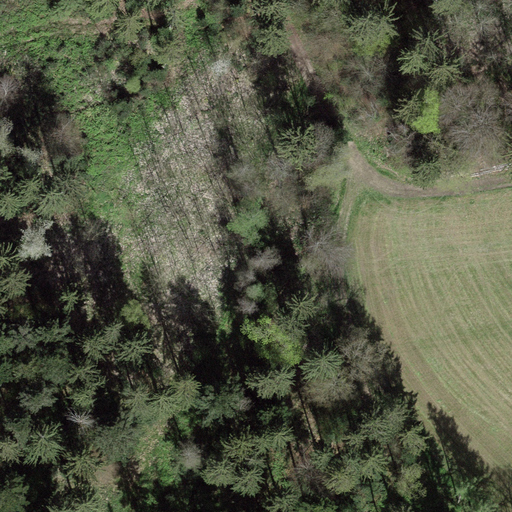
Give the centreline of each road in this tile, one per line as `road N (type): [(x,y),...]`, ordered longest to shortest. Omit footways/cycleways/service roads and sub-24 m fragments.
road 1 (track): [(498,511),(335,318),(330,278),(348,184)]
road 2 (track): [(511,180),(456,190),(348,184),(274,0)]
